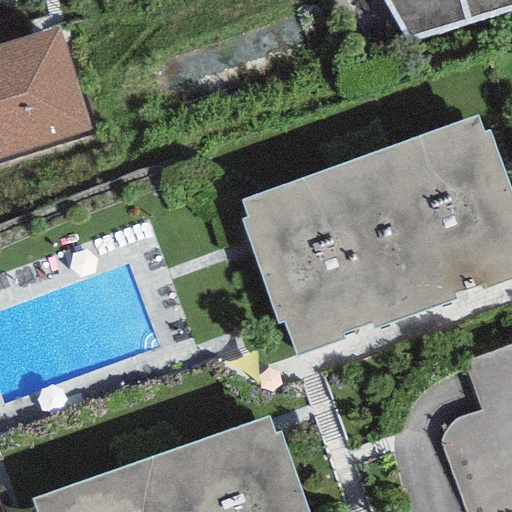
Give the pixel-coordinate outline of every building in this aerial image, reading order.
[(381,0),(407,45),(469,25),(461,0),(381,0)] [(511,0),(461,0),(469,25),(511,11),(511,0)] [(0,46),(0,158),(91,131),(59,29),(0,46)] [(511,248),(470,127),(231,210),(284,362),(511,282),(511,248)] [(511,350),(475,358),(488,426),(508,422),(505,406),(511,404),(511,350)] [(288,511),(259,427),(26,507),(27,511),(288,511)]
